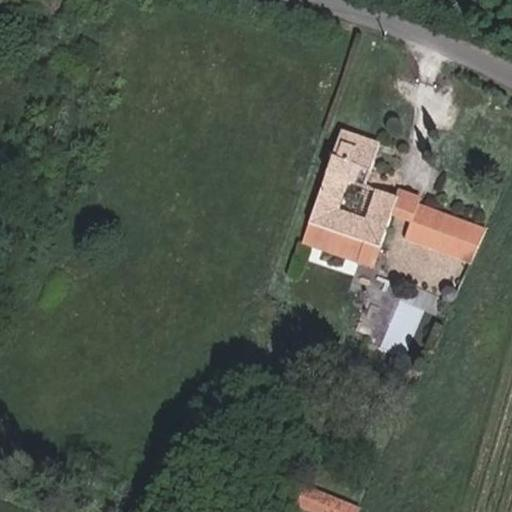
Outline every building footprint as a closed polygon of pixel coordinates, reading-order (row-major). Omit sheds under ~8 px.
[(392,212),(398,195),(373,185),(364,212),(335,203),(344,175),(360,180),(374,140),(339,129),(302,238),(323,246),(323,251),(350,259),(352,253),(375,259),(392,212)] [(411,201),(398,195),(392,212),(405,216),(411,201)] [(481,227),(411,201),(405,216),(399,231),(468,258),(481,227)] [(336,511),(340,511),(346,499),(307,482),(301,496),(336,511)] [(355,511),(359,505),(346,499),(340,511),(355,511)]
